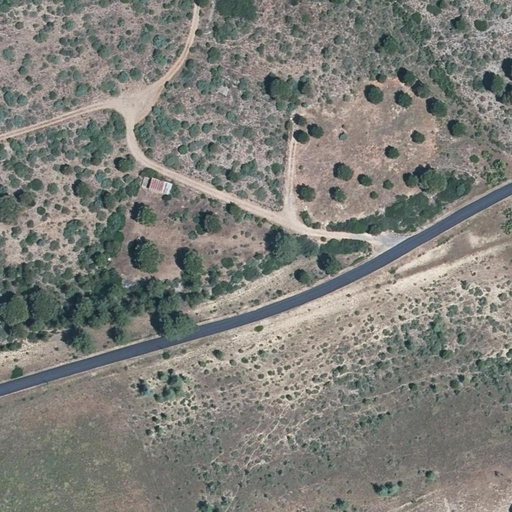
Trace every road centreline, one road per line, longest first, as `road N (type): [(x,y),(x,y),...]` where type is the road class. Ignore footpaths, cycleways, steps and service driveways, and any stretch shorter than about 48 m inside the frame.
road 1 (tertiary): [(511,189),(331,286),(0,391)]
road 2 (track): [(407,244),(296,228),(132,158),(133,112),(189,42),(195,0)]
road 3 (track): [(133,112),(109,106),(0,136)]
